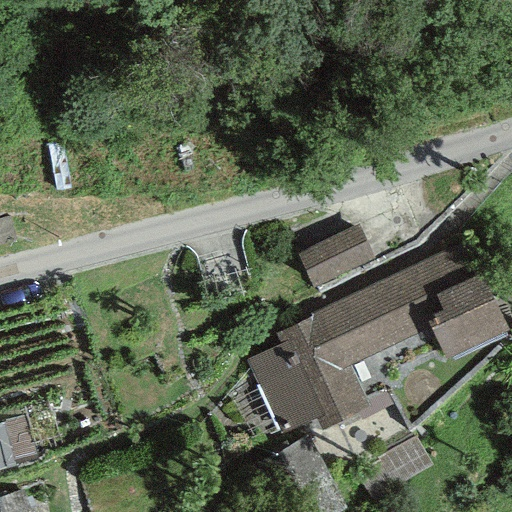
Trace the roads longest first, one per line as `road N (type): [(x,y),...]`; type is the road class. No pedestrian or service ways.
road 1 (track): [(511,156),(420,244),(268,325),(199,406),(77,461),(75,511)]
road 2 (unclassified): [(511,131),(0,276)]
